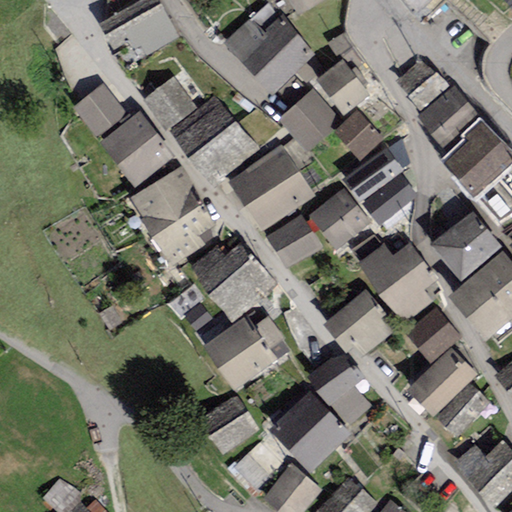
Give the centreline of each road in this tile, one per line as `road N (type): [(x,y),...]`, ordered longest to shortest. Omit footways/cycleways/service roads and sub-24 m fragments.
road 1 (residential): [(390,400),(319,327),(74,18)]
road 2 (residential): [(511,424),(424,255),(421,147),(365,35),(370,0)]
road 3 (residential): [(0,329),(136,416),(189,480),(230,511)]
road 4 (tertiary): [(378,0),(511,139)]
road 5 (residential): [(390,400),(479,511)]
road 6 (track): [(89,385),(122,511)]
